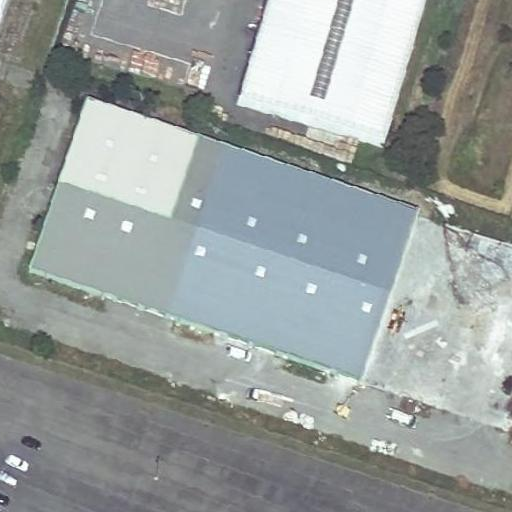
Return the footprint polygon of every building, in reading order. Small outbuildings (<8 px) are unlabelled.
[(184,19),(122,0),(75,0),(74,5),(179,36),(184,19)] [(159,0),(187,9),(189,0),(159,0)] [(381,148),(424,0),(265,0),(234,105),(381,148)] [(176,46),(71,14),(65,32),(171,63),(176,46)] [(168,73),(62,41),(59,50),(165,82),(168,73)] [(360,381),(416,213),(85,103),(29,271),(360,381)]
